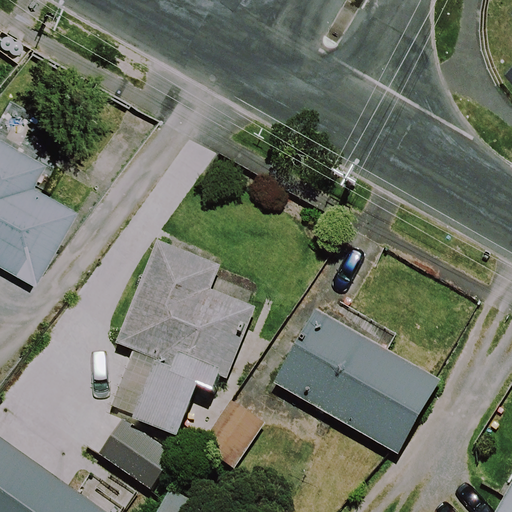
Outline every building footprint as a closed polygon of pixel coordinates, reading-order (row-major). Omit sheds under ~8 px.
[(38,170),(0,149),(0,272),(29,289),(69,215),(26,192),(38,170)] [(213,275),(156,251),(116,349),(130,355),(104,416),(175,445),(196,392),(215,400),(250,315),(204,296),(213,275)] [(433,391),(319,326),(280,396),(394,460),(433,391)] [(265,430),(226,404),(195,452),(234,478),(265,430)] [(105,511),(0,437),(0,511),(105,511)] [(511,511),(511,485),(496,511),(511,511)]
